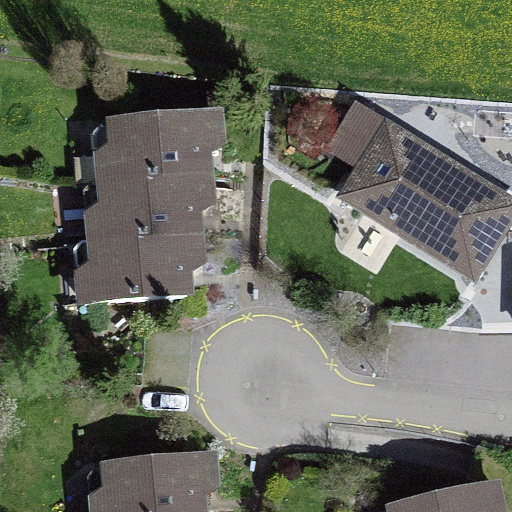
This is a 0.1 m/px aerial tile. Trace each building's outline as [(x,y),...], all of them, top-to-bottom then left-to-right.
[(103,187),(206,178),(204,156),(218,146),(215,118),(113,127),(115,147),(101,157),(103,186),(103,187)] [(511,209),(387,131),(345,199),(472,278),(511,213),(511,209)] [(206,178),(103,187),(105,206),(91,216),(93,246),(196,237),(194,215),(208,205),(206,178)] [(196,237),(93,246),(95,265),(81,275),(84,306),(186,297),(184,274),(198,264),(196,237)] [(199,511),(198,499),(212,489),(209,460),(107,470),(109,490),(95,500),(96,511),(199,511)] [(498,511),(493,489),(393,511),(498,511)]
